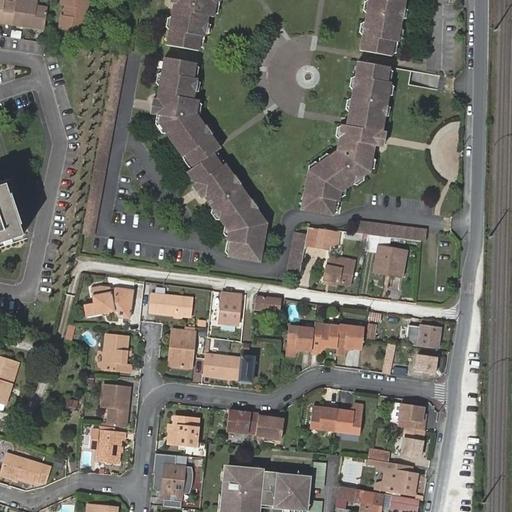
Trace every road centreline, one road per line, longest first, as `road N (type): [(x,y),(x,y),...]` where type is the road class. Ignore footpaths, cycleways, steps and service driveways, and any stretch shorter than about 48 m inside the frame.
road 1 (tertiary): [(454,393),(477,240),(481,0)]
road 2 (residential): [(454,393),(320,375),(259,400),(157,397)]
road 3 (residential): [(0,59),(35,63),(60,145),(25,295),(0,290)]
road 4 (residential): [(140,484),(82,480),(30,501),(0,492)]
road 5 (tertiary): [(435,511),(454,393)]
